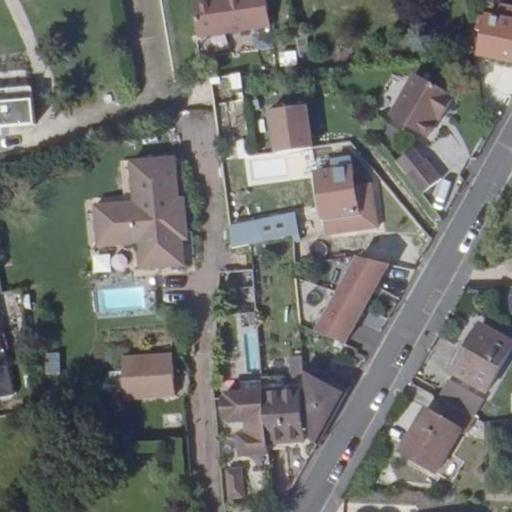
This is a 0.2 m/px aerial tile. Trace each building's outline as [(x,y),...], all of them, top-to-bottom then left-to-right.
[(254,33),(249,0),(218,0),(196,3),(201,41),(254,33)] [(475,0),(475,4),(500,9),(502,0),(475,0)] [(492,22),(486,56),(511,61),(511,12),(507,12),(504,24),(492,22)] [(394,121),(431,141),(441,121),(445,114),(449,116),(458,99),(418,77),(394,121)] [(31,82),(0,84),(0,127),(34,124),(31,82)] [(267,110),(271,154),(312,151),(308,106),(267,110)] [(157,157),(112,166),(120,206),(82,214),(90,254),(128,247),(133,272),(178,262),(173,237),(170,222),(176,221),(171,196),(165,197),(157,157)] [(430,163),(410,178),(425,198),(445,183),(430,163)] [(337,166),(338,173),(357,171),(357,164),(337,166)] [(322,175),(327,220),(363,217),(360,191),(357,171),(338,173),(322,175)] [(363,217),(327,220),(330,240),(383,233),(377,188),(360,191),(363,217)] [(296,218),(228,221),(230,244),(297,241),(296,218)] [(176,221),(170,222),(173,237),(178,236),(176,221)] [(351,252),(317,334),(350,347),(384,266),(351,252)] [(251,270),(218,272),(220,305),(253,303),(251,270)] [(511,343),(486,329),(457,378),(491,398),(511,361),(511,343)] [(0,335),(0,399),(12,397),(0,335)] [(307,382),(305,357),(298,358),(299,367),(294,368),(295,382),(307,382)] [(123,362),(124,375),(126,403),(176,399),(174,358),(123,362)] [(244,460),(272,457),(267,395),(265,373),(245,375),(246,384),(228,385),(228,389),(225,389),(227,413),(230,412),(231,416),(249,414),(250,425),(241,426),(244,460)] [(124,375),(112,376),(113,400),(125,400),(124,375)] [(311,445),(320,450),(354,390),(341,386),(307,387),(311,445)] [(267,395),(271,445),(306,443),(302,392),(267,395)] [(474,421),(439,400),(431,413),(466,434),(474,421)] [(405,456),(440,475),(466,434),(431,413),(405,456)] [(254,471),(239,473),(241,501),(257,499),(254,471)]
